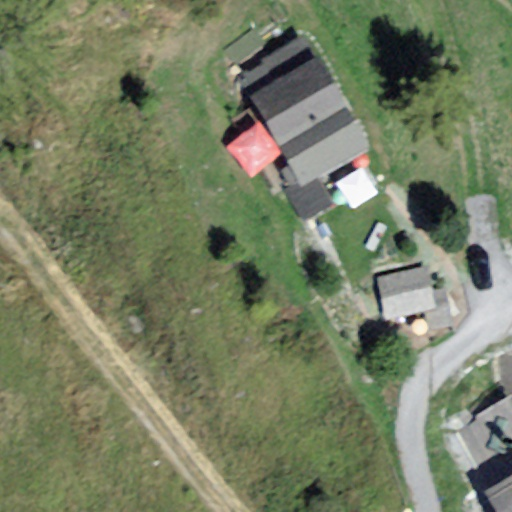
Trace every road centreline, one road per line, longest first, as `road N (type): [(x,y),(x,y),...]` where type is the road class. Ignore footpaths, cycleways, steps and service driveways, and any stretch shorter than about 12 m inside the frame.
road 1 (track): [(230,511),(0,220)]
road 2 (track): [(511,321),(462,339),(412,401),(428,511)]
